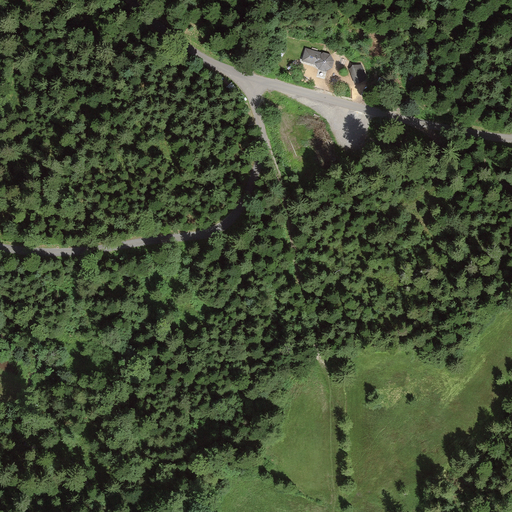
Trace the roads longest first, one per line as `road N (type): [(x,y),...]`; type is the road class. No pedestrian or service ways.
road 1 (residential): [(511,138),(252,83),(183,47),(130,0)]
road 2 (track): [(259,131),(277,173),(337,430),(333,511)]
road 3 (track): [(0,247),(72,252),(221,227),(242,203),(259,131)]
